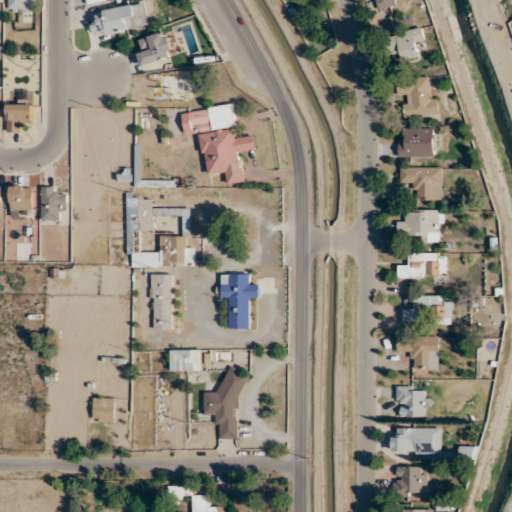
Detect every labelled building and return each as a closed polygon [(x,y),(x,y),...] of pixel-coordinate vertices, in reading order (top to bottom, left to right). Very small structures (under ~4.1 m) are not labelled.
[(34,0),(8,0),(9,10),(35,10),(34,0)] [(89,12),(93,37),(133,31),(129,6),(89,12)] [(390,37),(399,62),(421,54),(417,43),(426,40),(421,26),(390,37)] [(136,40),(144,64),(176,55),(169,30),(136,40)] [(433,76),(397,81),(399,96),(403,95),(407,118),(438,114),(433,76)] [(7,131),(29,131),(29,124),(33,124),(33,104),(7,104),(7,131)] [(207,176),(226,173),(227,184),(244,182),(240,152),(256,149),(254,134),(235,137),(234,128),(213,131),(209,109),(182,113),(185,135),(200,132),(207,176)] [(435,127),(400,127),(400,156),(435,156),(435,127)] [(443,167),(400,167),(400,188),(421,188),(421,199),(443,199),(443,167)] [(33,185),(11,185),(11,210),(33,210),(33,185)] [(67,210),(67,187),(41,187),(41,219),(60,219),(60,210),(67,210)] [(127,266),(194,265),(194,247),(187,247),(187,232),(154,233),(153,195),(127,195),(127,266)] [(441,242),(441,210),(406,210),(406,221),(398,221),(398,232),(417,232),(417,242),(441,242)] [(398,277),(443,277),(443,253),(409,253),(409,264),(398,264),(398,277)] [(222,297),(231,297),(231,329),(250,329),(250,296),(259,296),(259,284),(250,284),(250,273),(222,274),(222,297)] [(172,286),(154,286),(154,317),(172,317),(172,286)] [(444,295),(414,295),(414,308),(404,307),(404,322),(452,322),(452,301),(444,301),(444,295)] [(397,336),(397,356),(413,356),(413,368),(439,368),(439,336),(397,336)] [(171,370),(201,370),(201,349),(171,349),(171,370)] [(237,439),(237,408),(239,404),(239,398),(249,378),(248,374),(231,366),(219,391),(204,392),(204,414),(215,414),(215,423),(219,424),(219,439),(237,439)] [(421,386),(397,386),(396,416),(429,416),(430,395),(421,395),(421,386)] [(114,397),(93,397),(93,422),(114,422),(114,397)] [(441,428),(393,428),(393,453),(441,453),(441,428)] [(476,446),(459,446),(459,457),(476,457),(476,446)] [(394,466),(394,494),(425,494),(425,466),(394,466)] [(224,511),(224,505),(211,506),(211,494),(193,494),(193,485),(169,486),(169,495),(193,495),(192,511),(224,511)]
